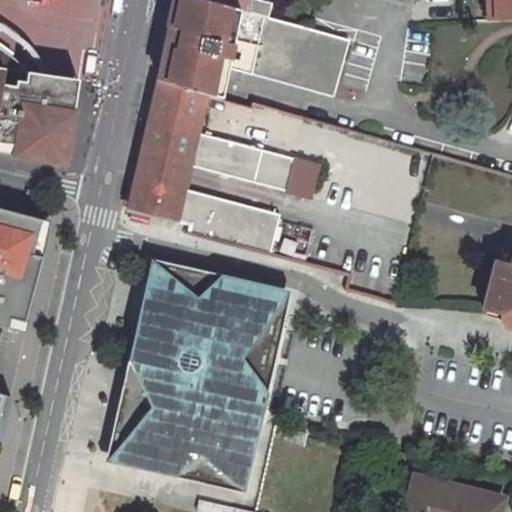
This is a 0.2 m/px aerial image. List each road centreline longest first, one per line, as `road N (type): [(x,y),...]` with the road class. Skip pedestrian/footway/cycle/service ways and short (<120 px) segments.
road 1 (unclassified): [(30,511),(98,193)]
road 2 (unknown): [(361,465),(303,463),(54,393)]
road 3 (unknown): [(42,451),(236,511)]
road 4 (unclassified): [(98,193),(136,0)]
